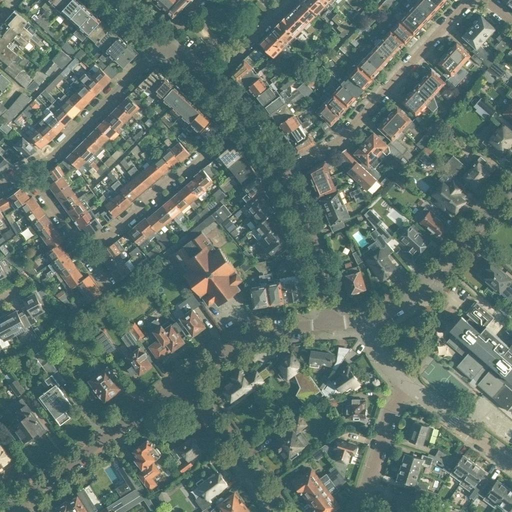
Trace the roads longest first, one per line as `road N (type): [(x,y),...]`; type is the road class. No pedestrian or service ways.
road 1 (residential): [(283,170),(331,145),(467,0)]
road 2 (residential): [(84,253),(245,119)]
road 3 (residential): [(18,504),(183,377)]
road 4 (residential): [(367,320),(434,272),(511,181)]
road 5 (residential): [(28,171),(62,148),(162,45)]
road 6 (residential): [(280,511),(183,377)]
road 7 (residential): [(330,325),(309,232),(283,170)]
road 8 (residential): [(183,377),(237,339),(330,325)]
road 9 (residential): [(360,511),(408,386)]
road 10 (residential): [(511,464),(408,386)]
